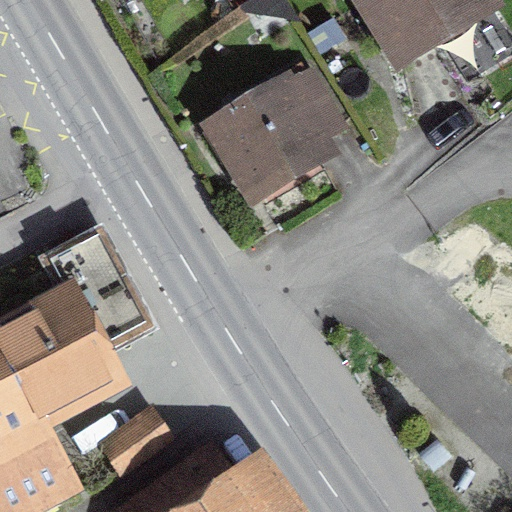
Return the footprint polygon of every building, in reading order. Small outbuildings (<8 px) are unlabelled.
[(104,0),(113,15),(138,0),(104,0)] [(355,0),(413,84),(511,16),(511,14),(502,0),(355,0)] [(304,77),(206,141),(263,228),(361,164),(304,77)] [(0,511),(22,511),(79,482),(43,415),(113,378),(100,354),(148,328),(99,238),(48,265),(69,304),(0,340),(0,511)] [(146,421),(111,444),(127,468),(162,445),(146,421)] [(266,511),(221,452),(140,511),(266,511)]
